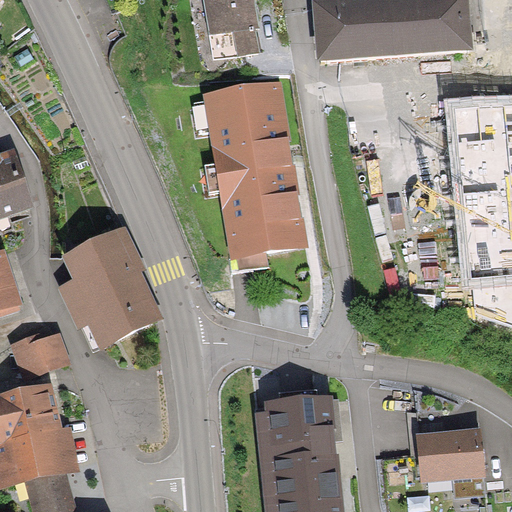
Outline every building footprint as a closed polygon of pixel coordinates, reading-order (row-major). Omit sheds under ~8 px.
[(204,0),(214,61),(259,53),(255,30),(261,29),(256,0),(204,0)] [(361,0),(312,4),(317,65),(472,53),(467,0),(361,0)] [(482,90),(497,209),(511,206),(511,100),(510,87),(482,90)] [(230,259),(307,247),(294,165),(283,90),(206,101),(230,259)] [(15,151),(0,155),(0,221),(35,210),(15,151)] [(152,295),(142,275),(148,272),(126,229),(65,259),(77,283),(60,291),(80,330),(89,326),(101,350),(164,319),(152,295)] [(5,253),(0,254),(0,317),(19,312),(18,308),(22,306),(14,279),(5,253)] [(35,338),(11,346),(22,381),(70,366),(60,336),(36,343),(35,338)] [(0,491),(26,486),(68,475),(81,472),(71,428),(63,430),(53,386),(0,397),(0,491)] [(267,417),(255,418),(264,511),(345,511),(340,456),(337,457),(334,431),(337,430),(334,398),(265,405),(267,417)] [(487,495),(480,430),(418,437),(422,485),(452,482),(454,498),(487,495)] [(66,511),(73,493),(68,475),(26,486),(32,511),(66,511)]
